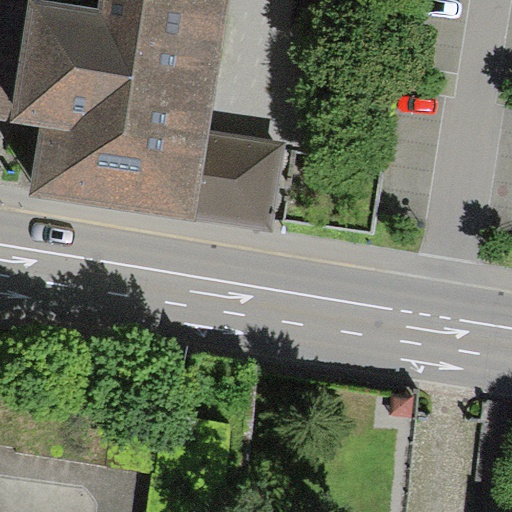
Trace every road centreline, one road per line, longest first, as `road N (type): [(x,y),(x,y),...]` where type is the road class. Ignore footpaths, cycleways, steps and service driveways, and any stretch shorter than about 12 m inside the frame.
road 1 (primary): [(0,266),(434,331)]
road 2 (residential): [(434,331),(489,0)]
